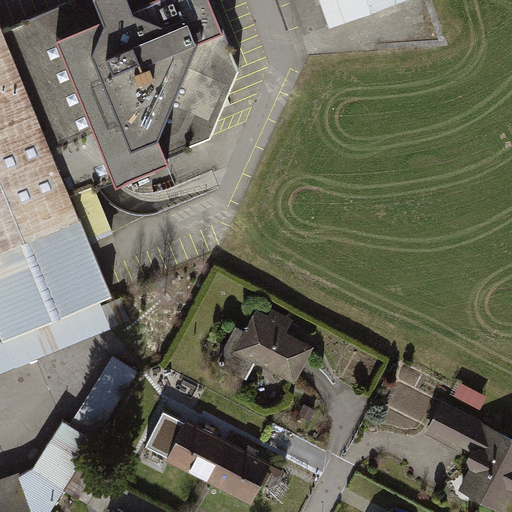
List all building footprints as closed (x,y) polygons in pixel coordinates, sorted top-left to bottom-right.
[(102,180),(203,140),(233,70),(201,0),(132,0),(114,8),(110,0),(75,0),(85,22),(41,42),(102,180)] [(313,0),(323,27),(402,0),(313,0)] [(0,374),(109,330),(98,303),(105,300),(0,49),(0,374)] [(257,314),(236,356),(294,386),(313,349),(290,337),(296,324),(274,313),(270,321),(257,314)] [(0,511),(56,511),(143,374),(111,359),(72,430),(64,425),(36,472),(25,477),(0,482),(0,511)] [(511,511),(511,439),(444,405),(426,437),(470,459),(473,473),(457,493),(496,511),(511,511)] [(210,488),(231,447),(189,425),(168,466),(210,488)] [(210,488),(254,510),(275,469),(231,447),(210,488)]
